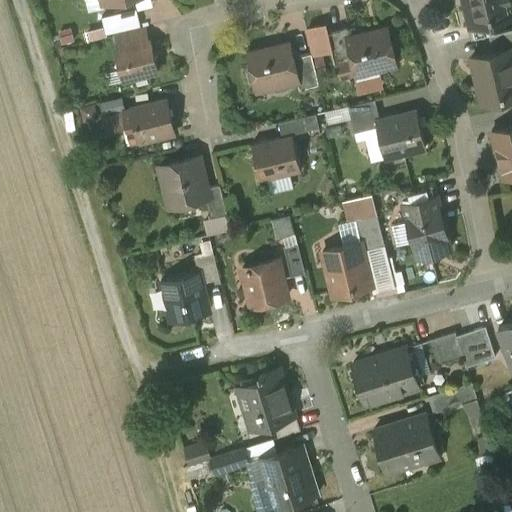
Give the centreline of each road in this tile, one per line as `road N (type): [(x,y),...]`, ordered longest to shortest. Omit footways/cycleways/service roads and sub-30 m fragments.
road 1 (track): [(22,0),(182,511)]
road 2 (residential): [(492,279),(448,89),(412,0)]
road 3 (residential): [(297,328),(492,279)]
road 4 (residential): [(359,511),(297,328)]
road 5 (residential): [(266,0),(196,26),(191,55),(207,129)]
road 6 (residential): [(136,371),(297,328)]
